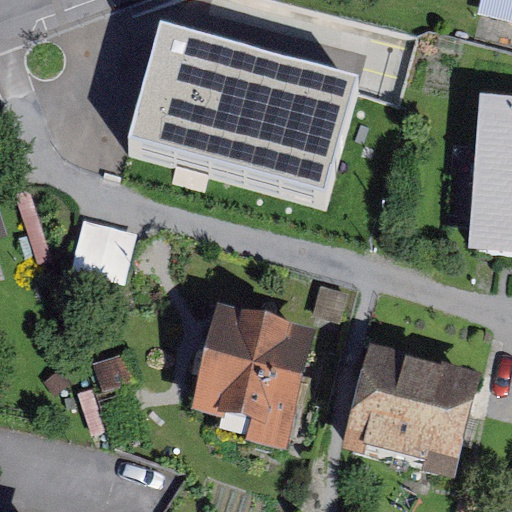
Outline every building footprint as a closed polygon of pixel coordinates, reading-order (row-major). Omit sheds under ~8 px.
[(511,0),(479,0),(511,8),(511,0)] [(358,93),(164,39),(132,153),(325,207),(358,93)] [(511,107),(486,106),(474,263),(511,266),(511,107)] [(0,248),(10,245),(0,212),(0,248)] [(87,225),(79,273),(128,281),(136,233),(87,225)] [(286,444),(320,344),(210,307),(176,407),(286,444)] [(485,391),(375,357),(347,447),(458,481),(485,391)]
